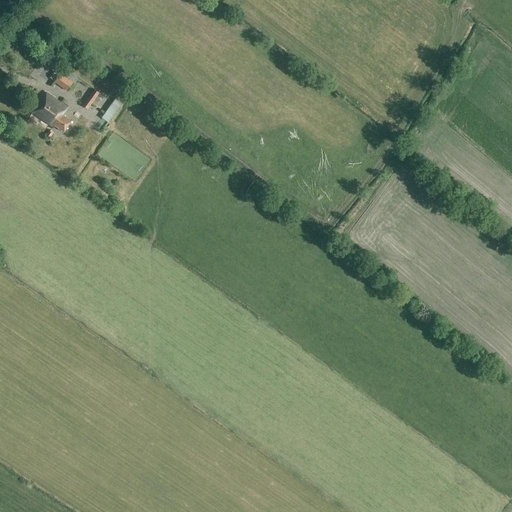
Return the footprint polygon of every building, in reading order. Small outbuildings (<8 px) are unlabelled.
[(65,64),(59,73),(65,76),(70,67),(65,64)] [(69,71),(64,79),(59,75),(53,83),(66,93),(72,85),(77,77),(69,71)] [(88,111),(99,95),(95,91),(83,107),(88,111)] [(64,134),(71,124),(61,116),(65,110),(45,95),(31,114),(51,129),(53,126),(64,134)] [(102,116),(109,121),(119,108),(112,103),(102,116)]
